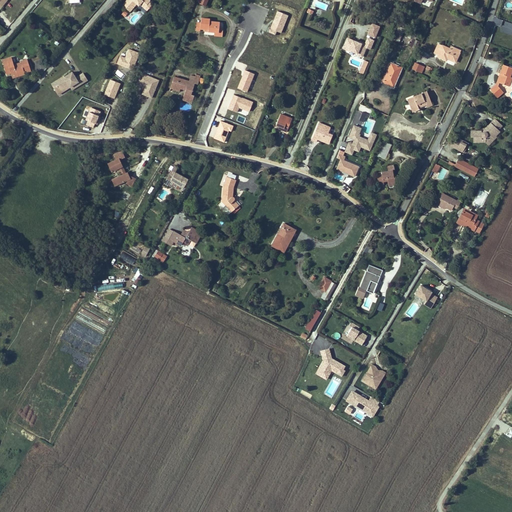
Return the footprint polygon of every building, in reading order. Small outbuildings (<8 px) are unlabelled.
[(127,0),(123,5),(130,11),(137,3),(139,5),(140,4),(145,8),(150,2),(151,1),(149,0),(127,0)] [(205,28),(209,29),(208,31),(214,32),(218,32),(219,28),(220,22),(210,21),(210,19),(201,18),(201,23),(200,28),(205,28)] [(368,37),(377,39),(380,26),(371,24),(368,37)] [(400,39),(405,28),(399,26),(394,37),(400,39)] [(223,28),(219,28),(218,32),(214,32),(214,35),(222,36),(223,28)] [(415,40),(418,34),(410,31),(408,37),(415,40)] [(410,47),(416,49),(419,41),(412,39),(410,47)] [(350,41),(347,50),(353,52),(353,51),(353,50),(354,49),(361,52),(362,53),(361,54),(361,56),(366,58),(370,49),(374,50),(377,44),(371,41),(368,48),(350,41)] [(455,62),(459,53),(449,48),(438,43),(434,53),(438,54),(438,56),(446,60),(447,58),(455,62)] [(11,73),(13,72),(15,78),(25,75),(25,73),(32,71),(27,59),(21,61),(21,62),(14,64),(11,57),(2,60),(7,74),(11,73)] [(364,75),(369,62),(364,60),(359,73),(364,75)] [(383,81),(383,82),(394,87),(402,67),(391,63),(386,73),(384,72),(381,80),(383,81)] [(412,69),(419,72),(422,65),(415,63),(412,69)] [(511,77),(510,76),(511,71),(511,67),(503,65),(500,73),(504,75),(503,77),(501,76),(499,82),(509,86),(511,77)] [(73,79),(69,73),(63,77),(64,79),(62,80),(60,77),(50,84),(54,91),(57,90),(59,93),(67,89),(75,84),(76,86),(84,81),(80,75),(73,79)] [(160,80),(142,73),(139,82),(145,85),(146,84),(147,85),(147,86),(143,94),(153,98),(160,80)] [(174,77),(171,86),(181,89),(181,88),(181,87),(184,88),(184,90),(185,90),(183,98),(193,101),(194,96),(191,95),(195,83),(198,84),(200,78),(195,76),(191,75),(189,81),(174,77)] [(497,97),(504,92),(497,84),(491,89),(497,97)] [(427,91),(407,99),(412,112),(419,109),(418,107),(417,106),(425,103),(426,104),(431,102),(427,91)] [(358,110),(371,114),(372,109),(359,105),(358,110)] [(280,129),(287,132),(292,118),(281,114),(276,125),(279,126),(281,127),(280,129)] [(497,129),(501,124),(494,118),(490,122),(492,124),(486,131),(485,131),(484,131),(483,131),(482,131),(482,132),(481,133),(480,133),(480,130),(470,130),(470,136),(473,136),(473,141),(485,141),(487,143),(494,135),(493,133),(497,129)] [(327,123),(319,120),(312,138),(317,140),(318,137),(320,134),(322,135),(327,123)] [(492,124),(490,122),(482,130),(480,130),(480,133),(481,133),(482,132),(482,131),(483,131),(484,131),(485,131),(486,131),(492,124)] [(322,137),(330,140),(333,133),(329,131),(332,125),(327,123),(322,135),(322,137)] [(371,150),(377,133),(370,131),(368,138),(359,135),(362,126),(353,123),(348,138),(349,138),(344,152),(352,154),(354,149),(359,151),(361,146),(371,150)] [(390,125),(389,128),(386,135),(385,136),(391,139),(396,127),(390,125)] [(464,152),(469,142),(454,135),(450,146),(464,152)] [(495,136),(494,135),(487,143),(488,144),(495,136)] [(384,141),(377,156),(385,159),(392,144),(384,141)] [(360,165),(343,159),(346,151),(339,149),(336,158),(339,159),(336,169),(356,176),(360,165)] [(125,182),(130,185),(135,178),(130,175),(129,176),(127,172),(125,173),(119,159),(125,156),(122,151),(115,155),(116,159),(108,162),(111,170),(118,168),(121,174),(112,179),(115,185),(127,180),(125,182)] [(452,165),(473,175),(476,168),(456,158),(452,165)] [(439,165),(435,162),(431,170),(435,172),(439,165)] [(388,183),(397,182),(396,176),(394,176),(393,170),(395,170),(394,165),(387,166),(388,170),(376,172),(378,182),(384,182),(388,181),(388,183)] [(169,174),(164,183),(169,185),(169,184),(182,191),(189,179),(183,176),(183,177),(180,176),(181,175),(175,171),(173,176),(169,174)] [(224,185),(222,201),(232,211),(239,205),(234,200),(235,199),(235,198),(234,197),(232,196),(233,187),(236,180),(227,176),(224,185)] [(473,203),(482,207),(489,192),(480,188),(473,203)] [(438,205),(439,203),(446,207),(452,210),(454,206),(456,201),(444,194),(440,192),(434,204),(438,206),(438,205)] [(476,217),(469,213),(470,211),(464,208),(459,216),(457,222),(463,225),(465,226),(465,225),(466,224),(468,225),(467,227),(474,230),(478,221),(475,219),(476,217)] [(296,230),(284,224),(272,245),(284,252),(287,245),(286,244),(292,233),(293,234),(296,230)] [(181,235),(177,233),(173,241),(181,245),(183,242),(188,244),(191,239),(196,243),(202,233),(192,227),(190,231),(186,232),(186,231),(183,230),(181,235)] [(146,245),(141,253),(146,255),(150,248),(146,245)] [(133,263),(135,259),(123,252),(120,256),(133,263)] [(367,270),(366,270),(359,287),(373,293),(377,283),(376,282),(377,280),(378,280),(379,276),(380,276),(383,270),(369,265),(367,270)] [(142,276),(145,271),(135,267),(133,272),(142,276)] [(331,281),(324,277),(318,287),(325,291),(331,281)] [(438,296),(432,292),(433,291),(422,283),(416,292),(427,299),(434,304),(438,296)] [(305,328),(311,331),(321,311),(315,308),(305,328)] [(341,338),(351,343),(353,340),(363,344),(368,333),(347,324),(341,338)] [(346,364),(330,356),(332,350),(326,347),(314,372),(327,379),(332,370),(343,376),(346,369),(344,368),(346,364)] [(363,381),(372,386),(374,383),(376,384),(376,383),(378,380),(380,381),(382,380),(385,374),(383,372),(379,373),(378,372),(379,370),(376,368),(377,366),(373,364),(363,381)] [(372,386),(376,389),(382,380),(380,381),(378,380),(376,383),(376,384),(374,383),(372,386)] [(370,395),(369,398),(352,389),(345,401),(348,403),(344,411),(363,421),(366,415),(372,418),(381,401),(370,395)]
